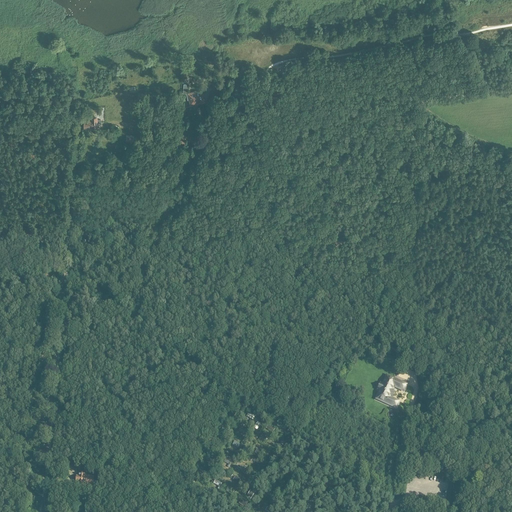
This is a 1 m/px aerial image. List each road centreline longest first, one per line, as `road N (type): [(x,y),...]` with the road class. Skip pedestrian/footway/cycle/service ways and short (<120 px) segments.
road 1 (track): [(65,273),(84,276),(239,399),(393,503)]
road 2 (track): [(368,244),(363,181),(419,100),(511,156)]
road 3 (track): [(286,130),(300,214),(368,244),(419,315)]
road 4 (track): [(65,273),(42,511)]
road 5 (track): [(306,127),(402,102),(511,89)]
road 6 (track): [(65,273),(75,166),(110,150),(121,126),(108,124)]
road 7 (unknown): [(414,79),(369,83),(313,104),(286,130)]
road 8 (track): [(419,315),(423,174)]
road 9 (track): [(393,503),(415,390),(406,374)]
